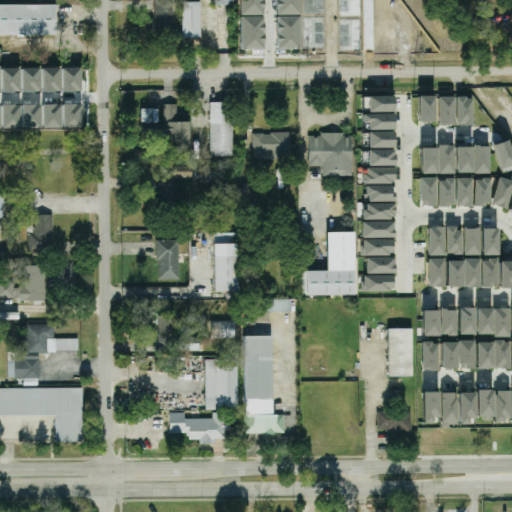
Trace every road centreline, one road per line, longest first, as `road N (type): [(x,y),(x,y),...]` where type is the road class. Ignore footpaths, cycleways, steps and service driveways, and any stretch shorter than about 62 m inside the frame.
road 1 (secondary): [(511,465),(0,471)]
road 2 (secondary): [(0,491),(511,487)]
road 3 (residential): [(105,511),(102,0)]
road 4 (residential): [(511,74),(103,76)]
road 5 (residential): [(405,288),(403,99)]
